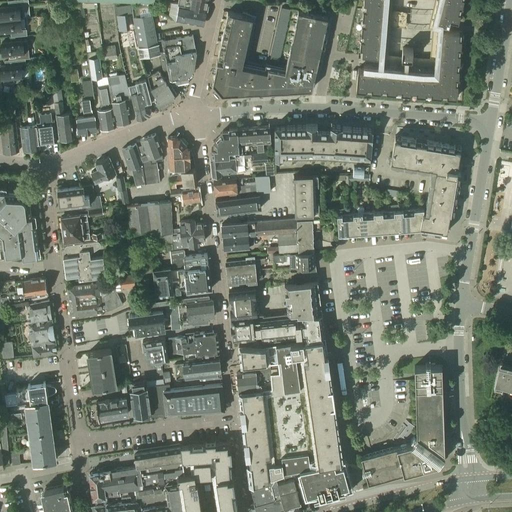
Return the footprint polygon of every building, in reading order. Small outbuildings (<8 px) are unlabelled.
[(23,17),(22,5),(24,5),(23,0),(11,0),(12,6),(0,6),(0,19),(20,17),(23,17)] [(363,0),(359,54),(381,56),(382,49),(380,49),(381,41),(383,41),(383,34),(381,34),(382,26),(384,26),(384,19),(383,19),(383,11),(385,11),(386,4),(384,4),(384,0),(363,0)] [(440,0),(438,7),(440,7),(436,22),(449,25),(450,19),(458,21),(463,0),(440,0)] [(148,1),(130,1),(139,46),(156,43),(148,1)] [(179,3),(175,20),(203,25),(206,8),(179,3)] [(253,16),(227,11),(217,57),(221,58),(221,61),(217,60),(213,76),(215,77),(214,81),(222,90),(226,90),(226,92),(282,90),(283,83),(290,83),(289,89),(312,88),(327,17),(298,10),(285,70),(268,66),(267,70),(242,65),(253,16)] [(288,16),(280,14),(270,58),(279,60),(288,16)] [(20,17),(0,19),(0,28),(0,31),(14,30),(14,36),(27,35),(26,28),(21,29),(20,17)] [(457,97),(462,31),(439,29),(439,36),(441,36),(440,44),(438,44),(438,50),(438,51),(439,51),(439,59),(437,59),(437,66),(438,66),(438,75),(434,74),(434,73),(427,72),(427,74),(419,73),(419,71),(412,71),(412,73),(404,72),(404,70),(397,70),(397,71),(389,71),(389,70),(389,69),(382,68),(382,70),(374,69),(374,68),(367,67),(367,69),(363,69),(363,68),(358,68),(356,89),(457,97)] [(192,34),(157,41),(163,68),(167,67),(169,78),(176,77),(176,79),(188,76),(188,75),(190,74),(192,72),(195,52),(196,52),(192,34)] [(129,35),(118,37),(121,51),(131,49),(129,35)] [(400,45),(415,44),(415,36),(400,36),(400,45)] [(27,40),(1,42),(3,54),(16,53),(16,59),(29,58),(27,40)] [(157,43),(156,43),(139,46),(140,54),(159,51),(157,43)] [(115,45),(103,47),(104,60),(116,59),(115,45)] [(413,48),(402,47),(401,59),(412,60),(413,48)] [(99,56),(88,58),(91,79),(102,77),(99,56)] [(13,66),(0,66),(0,74),(0,79),(3,79),(3,84),(20,82),(19,77),(21,77),(20,65),(25,65),(25,59),(12,60),(13,66)] [(109,76),(107,76),(108,84),(113,106),(116,123),(131,121),(126,98),(130,97),(124,73),(117,75),(117,73),(109,74),(109,76)] [(148,77),(149,79),(154,100),(155,100),(159,107),(173,99),(174,95),(164,77),(158,81),(154,75),(148,77)] [(91,79),(81,80),(84,99),(81,99),(83,110),(91,109),(89,98),(94,97),(91,79)] [(136,84),(128,86),(136,118),(147,115),(149,113),(146,102),(154,100),(149,79),(136,82),(136,84)] [(108,84),(97,86),(101,108),(97,109),(100,128),(116,125),(116,123),(113,106),(108,84)] [(60,88),(52,89),(54,102),(59,139),(74,137),(70,111),(64,112),(60,88)] [(7,122),(5,110),(0,110),(0,129),(3,152),(18,150),(15,121),(7,122)] [(36,122),(36,124),(39,144),(57,141),(54,120),(51,121),(50,113),(40,114),(40,122),(36,122)] [(94,114),(77,117),(79,133),(97,131),(94,114)] [(39,148),(39,144),(36,124),(28,125),(29,135),(31,136),(31,140),(30,140),(29,141),(29,149),(39,148)] [(317,148),(317,129),(317,124),(305,124),(305,125),(287,125),(285,125),(275,125),(275,157),(283,157),(283,152),(317,151),(318,151),(318,148),(317,148)] [(29,135),(28,125),(20,126),(23,150),(29,149),(29,141),(30,140),(31,140),(31,136),(29,135)] [(270,125),(259,126),(260,152),(264,152),(263,143),(271,142),(270,125)] [(372,129),(355,127),(351,127),(342,126),(330,125),(330,129),(328,149),(327,152),(329,152),(370,155),(371,140),(372,140),(373,129),(372,129)] [(259,126),(248,127),(249,144),(256,143),(257,152),(260,152),(259,126)] [(213,147),(211,147),(211,156),(239,154),(239,144),(238,144),(237,127),(229,127),(229,130),(222,130),(213,141),(213,147)] [(248,127),(237,127),(238,144),(239,144),(239,154),(242,154),(242,144),(249,144),(248,127)] [(328,149),(330,129),(317,129),(317,148),(318,148),(318,151),(327,152),(328,149)] [(145,153),(139,155),(145,175),(148,183),(159,181),(156,161),(163,160),(162,152),(155,134),(140,139),(145,153)] [(395,135),(391,160),(431,167),(431,166),(436,167),(428,212),(423,211),(420,228),(447,232),(450,212),(454,212),(460,173),(456,172),(461,146),(395,135)] [(177,136),(168,136),(169,166),(169,170),(180,169),(180,165),(183,165),(183,167),(189,166),(189,159),(188,149),(189,148),(186,148),(186,145),(180,138),(177,138),(177,136)] [(136,143),(121,148),(128,168),(135,166),(139,178),(145,175),(139,155),(136,143)] [(245,154),(244,154),(244,158),(251,157),(251,162),(268,161),(267,153),(251,154),(245,154)] [(234,155),(210,158),(212,177),(221,176),(221,174),(236,172),(235,165),(244,164),(243,154),(239,154),(234,155)] [(98,167),(89,171),(94,182),(96,181),(98,187),(111,181),(109,175),(115,172),(108,156),(95,162),(98,167)] [(354,160),(353,171),(363,172),(364,161),(354,160)] [(197,183),(195,168),(180,169),(169,170),(169,176),(170,176),(171,184),(170,184),(171,189),(176,189),(175,183),(182,182),(182,183),(197,183)] [(370,174),(334,175),(334,179),(345,179),(345,184),(351,184),(351,180),(370,180),(370,174)] [(269,175),(255,176),(255,179),(256,184),(257,192),(271,191),(269,175)] [(312,175),(294,176),(295,215),(313,214),(312,175)] [(123,176),(116,177),(118,191),(120,190),(125,189),(123,176)] [(257,192),(256,184),(249,184),(246,185),(239,185),(236,185),(236,179),(213,181),(215,195),(237,193),(237,196),(247,195),(254,194),(257,193),(257,192)] [(82,186),(57,189),(59,206),(85,203),(85,206),(86,206),(86,209),(88,209),(96,207),(95,199),(93,184),(82,186)] [(198,188),(182,190),(184,202),(199,200),(198,188)] [(19,192),(15,192),(0,191),(0,232),(2,234),(0,234),(0,239),(1,244),(3,243),(5,254),(22,251),(22,258),(36,256),(35,246),(38,245),(35,225),(35,224),(32,225),(30,202),(28,202),(19,194),(19,192)] [(259,193),(215,199),(217,213),(261,207),(259,193)] [(170,201),(147,203),(150,230),(152,244),(173,242),(172,235),(172,233),(172,229),(170,201)] [(147,203),(127,204),(130,232),(150,230),(147,203)] [(407,203),(398,204),(400,229),(410,228),(409,208),(407,208),(407,203)] [(398,204),(388,204),(388,210),(390,230),(400,229),(398,204)] [(96,207),(88,209),(89,215),(103,213),(102,206),(96,207)] [(356,212),(348,212),(349,232),(359,232),(357,207),(356,208),(356,212)] [(358,207),(357,207),(359,232),(369,231),(368,211),(363,211),(363,208),(361,207),(358,207)] [(424,207),(409,208),(410,228),(420,228),(423,211),(424,207)] [(378,210),(368,211),(369,231),(379,230),(378,210)] [(388,210),(378,210),(379,230),(390,230),(388,210)] [(348,212),(337,213),(338,233),(349,232),(348,212)] [(86,213),(61,216),(62,229),(88,225),(86,213)] [(297,219),(298,232),(298,243),(299,251),(314,250),(313,229),(320,229),(320,218),(297,219)] [(180,227),(172,229),(172,233),(176,233),(181,232),(181,234),(197,232),(197,233),(204,232),(203,221),(195,222),(194,219),(179,221),(180,227)] [(247,233),(222,235),(223,235),(224,248),(249,246),(249,245),(252,245),(253,243),(253,235),(279,233),(298,232),(297,219),(277,220),(246,222),(247,233)] [(246,222),(221,224),(222,235),(247,233),(246,222)] [(88,225),(62,229),(64,241),(89,237),(88,231),(88,225)] [(148,232),(140,233),(142,247),(150,246),(148,232)] [(172,235),(173,242),(174,248),(199,245),(199,240),(205,239),(204,232),(197,233),(197,232),(181,234),(181,232),(176,233),(176,234),(172,235)] [(299,251),(298,243),(298,232),(279,233),(279,246),(267,246),(267,252),(273,252),(284,252),(296,251),(299,251)] [(138,235),(127,237),(128,247),(140,245),(138,235)] [(70,255),(63,256),(66,276),(79,274),(80,279),(106,275),(103,255),(90,257),(89,249),(92,249),(92,248),(97,248),(98,247),(99,247),(99,246),(100,246),(100,245),(100,244),(100,243),(100,242),(99,242),(98,241),(97,241),(96,241),(67,244),(66,245),(65,246),(64,247),(64,248),(64,249),(65,250),(66,251),(67,251),(68,251),(68,252),(69,251),(70,255)] [(134,248),(117,251),(118,259),(135,256),(134,248)] [(184,249),(170,250),(172,266),(172,269),(178,268),(191,267),(199,266),(200,267),(208,266),(207,253),(184,255),(184,249)] [(314,250),(299,251),(296,251),(297,266),(301,266),(314,265),(314,250)] [(246,258),(226,260),(227,272),(260,269),(259,263),(265,262),(264,258),(254,259),(254,255),(246,256),(246,258)] [(155,258),(136,261),(138,273),(152,271),(152,268),(159,267),(159,264),(156,265),(155,258)] [(315,264),(314,265),(301,266),(303,282),(318,281),(315,264)] [(172,266),(159,267),(152,268),(152,271),(156,295),(173,293),(171,269),(172,269),(172,266)] [(211,288),(208,266),(200,267),(199,266),(191,267),(178,268),(181,292),(211,288)] [(260,269),(227,272),(228,283),(248,281),(248,283),(256,282),(256,279),(262,278),(262,274),(260,274),(260,269)] [(98,282),(67,285),(69,301),(78,300),(78,298),(100,297),(101,303),(117,294),(116,291),(122,291),(122,287),(135,286),(134,273),(120,274),(120,281),(114,282),(114,280),(98,282)] [(47,291),(45,276),(22,280),(14,281),(16,290),(7,292),(8,294),(0,295),(0,303),(11,302),(11,301),(17,300),(17,301),(28,299),(46,295),(48,294),(47,291)] [(303,282),(285,284),(285,291),(286,297),(289,297),(290,305),(287,305),(287,312),(297,311),(297,314),(322,313),(322,312),(322,313),(318,313),(315,281),(317,281),(317,282),(318,282),(318,281),(303,282)] [(255,287),(229,289),(230,299),(231,306),(230,306),(232,316),(257,314),(255,287)] [(78,300),(69,301),(70,314),(75,314),(75,313),(101,311),(109,309),(122,302),(117,294),(101,303),(100,297),(78,298),(78,300)] [(46,295),(28,299),(29,302),(32,321),(52,318),(48,298),(47,299),(46,295)] [(177,299),(169,300),(170,313),(179,312),(178,310),(187,309),(187,311),(213,308),(212,299),(208,299),(208,295),(184,298),(177,299)] [(169,300),(158,301),(159,307),(165,306),(166,316),(170,315),(170,313),(169,300)] [(187,313),(181,314),(182,325),(209,322),(208,317),(214,317),(213,308),(187,311),(187,313)] [(162,310),(129,314),(130,326),(134,325),(135,333),(164,329),(163,321),(162,310)] [(232,317),(231,317),(232,324),(233,331),(234,339),(255,336),(262,335),(263,341),(277,339),(276,338),(283,337),(283,339),(297,337),(297,335),(301,334),(302,335),(304,335),(304,336),(325,333),(322,313),(297,314),(297,311),(287,312),(287,313),(264,316),(263,314),(258,314),(257,314),(232,316),(232,317)] [(179,312),(170,313),(170,315),(171,328),(180,326),(179,312)] [(32,321),(28,322),(33,355),(57,351),(52,318),(32,321)] [(186,336),(168,338),(170,352),(195,349),(196,356),(218,353),(216,333),(213,330),(199,332),(198,331),(195,332),(194,333),(185,334),(186,336)] [(165,336),(143,340),(145,356),(146,356),(151,355),(151,358),(152,362),(169,359),(165,336)] [(330,371),(327,346),(324,346),(323,340),(322,336),(276,343),(278,362),(279,371),(279,372),(271,372),(271,373),(271,386),(272,389),(239,391),(244,440),(246,457),(249,484),(250,484),(271,479),(276,477),(276,474),(284,471),(293,469),(300,468),(342,459),(330,371)] [(12,340),(0,341),(0,346),(2,358),(14,357),(12,340)] [(278,362),(276,343),(263,345),(243,343),(239,344),(242,366),(278,362)] [(110,348),(88,351),(93,387),(116,383),(110,348)] [(219,357),(175,363),(176,377),(185,376),(200,375),(200,379),(221,376),(219,357)] [(410,442),(360,455),(363,466),(361,467),(363,471),(365,471),(368,482),(439,464),(437,463),(439,461),(441,462),(441,461),(442,462),(443,461),(444,461),(444,460),(444,459),(443,459),(444,458),(442,456),(443,455),(444,456),(442,364),(430,364),(430,362),(425,362),(425,365),(414,365),(416,434),(417,435),(415,437),(413,435),(413,436),(412,435),(411,436),(410,437),(411,438),(410,439),(412,441),(411,443),(410,442)] [(511,368),(498,365),(494,384),(511,388),(511,368)] [(270,369),(256,370),(257,387),(263,387),(271,386),(271,373),(271,372),(270,369)] [(256,370),(237,372),(239,390),(245,390),(244,388),(257,387),(256,370)] [(151,412),(147,385),(146,385),(145,385),(145,380),(129,382),(133,414),(151,412)] [(16,392),(5,394),(6,405),(25,402),(47,399),(47,395),(48,395),(50,394),(52,393),(54,392),(55,391),(56,390),(56,389),(56,388),(55,388),(55,387),(54,386),(53,385),(52,385),(51,385),(51,384),(50,384),(48,384),(46,384),(45,381),(27,384),(28,386),(26,387),(23,388),(19,389),(15,391),(16,392)] [(164,383),(148,385),(151,412),(159,412),(225,409),(222,383),(170,388),(169,382),(164,383)] [(104,400),(96,402),(99,419),(129,414),(126,397),(109,399),(104,399),(104,400)] [(47,399),(25,402),(28,422),(50,419),(47,399)] [(4,406),(0,406),(0,417),(3,462),(8,461),(4,406)] [(50,419),(28,422),(31,442),(53,439),(50,419)] [(53,439),(31,442),(33,462),(56,459),(53,439)] [(235,491),(232,476),(231,462),(230,446),(229,441),(215,442),(215,441),(205,442),(190,444),(190,443),(188,443),(182,444),(181,444),(181,445),(180,445),(184,472),(177,473),(182,503),(183,511),(237,511),(234,491),(235,491)] [(184,472),(180,445),(180,444),(134,451),(136,465),(163,462),(165,475),(177,473),(184,472)] [(19,448),(11,450),(12,464),(20,463),(19,448)] [(295,474),(293,475),(294,477),(299,498),(304,497),(307,497),(319,495),(319,497),(352,488),(352,486),(344,459),(343,459),(342,459),(293,469),(295,474)] [(90,472),(89,472),(93,497),(96,497),(120,495),(120,490),(135,487),(140,486),(139,485),(166,481),(165,475),(163,462),(136,465),(90,472)] [(276,477),(271,479),(250,484),(254,499),(253,500),(254,504),(256,511),(262,511),(275,509),(300,502),(299,498),(293,477),(286,479),(285,477),(293,475),(295,474),(293,469),(284,471),(276,474),(276,477)] [(155,504),(138,506),(138,511),(182,511),(182,503),(177,473),(165,475),(166,481),(166,482),(152,484),(155,504)] [(74,511),(68,483),(45,488),(50,511),(74,511)] [(137,500),(97,504),(95,505),(96,511),(138,511),(138,506),(155,504),(152,484),(140,486),(135,487),(137,500)] [(120,495),(96,497),(97,504),(137,500),(135,487),(120,490),(120,495)]
